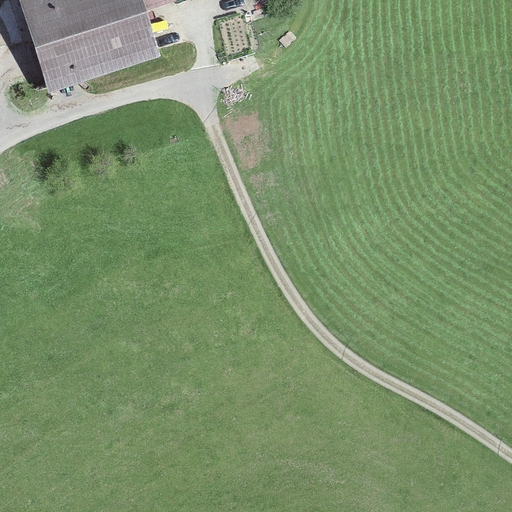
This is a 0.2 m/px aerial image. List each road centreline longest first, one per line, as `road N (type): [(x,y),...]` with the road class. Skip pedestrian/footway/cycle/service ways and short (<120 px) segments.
road 1 (unclassified): [(177,88),(202,103),(259,236),(323,334),(365,369),(511,458)]
road 2 (unclassified): [(177,88),(35,123),(0,143)]
